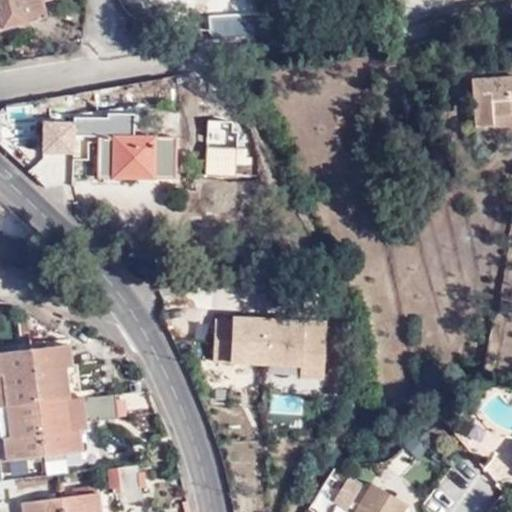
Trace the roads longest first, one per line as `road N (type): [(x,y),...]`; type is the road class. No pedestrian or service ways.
road 1 (unclassified): [(0,91),(358,32),(351,0)]
road 2 (tertiary): [(215,511),(207,469),(135,314)]
road 3 (tertiary): [(135,314),(0,179)]
road 4 (residential): [(135,314),(89,310),(0,282)]
